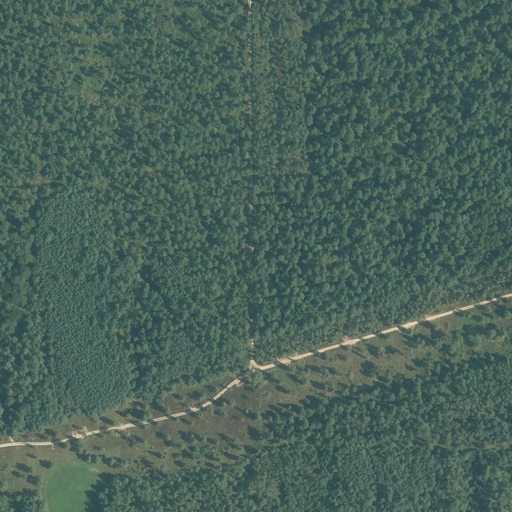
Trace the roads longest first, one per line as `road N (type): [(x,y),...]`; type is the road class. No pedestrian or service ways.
road 1 (track): [(511,293),(265,366),(235,378),(209,406),(70,445),(0,446)]
road 2 (track): [(249,0),(252,372)]
